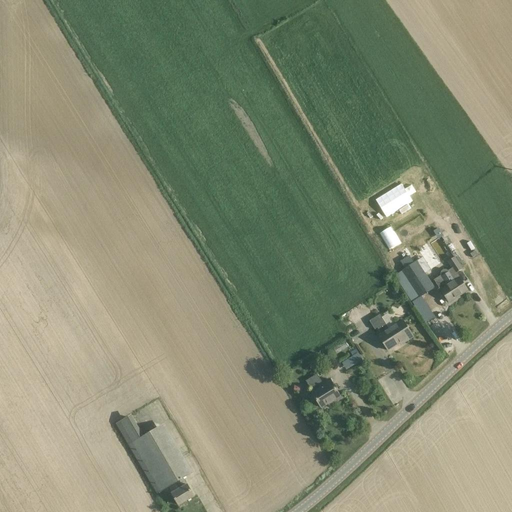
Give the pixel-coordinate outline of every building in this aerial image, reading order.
[(415,264),(409,255),(400,262),(406,270),(403,272),(420,298),(434,289),(417,263),(415,264)] [(441,291),(444,294),(449,303),(467,291),(460,279),(456,273),(463,269),(455,257),(448,262),(452,269),(448,271),(447,270),(446,270),(445,270),(444,270),(443,270),(442,271),(441,272),(441,273),(441,274),(441,275),(441,276),(434,280),(441,291)] [(393,290),(392,293),(394,296),(397,297),(400,295),(400,292),(399,289),(396,289),(393,290)] [(383,317),(381,314),(369,321),(375,330),(377,328),(381,335),(379,336),(388,351),(404,340),(405,342),(413,337),(403,321),(390,329),(383,317)] [(323,384),(317,375),(306,381),(313,393),(312,393),(321,408),(331,401),(333,403),(341,398),(330,380),(323,384)] [(157,494),(176,483),(183,478),(186,477),(158,429),(141,439),(128,417),(117,424),(157,494)] [(187,485),(183,478),(176,483),(180,489),(172,493),(179,505),(194,496),(187,485)]
